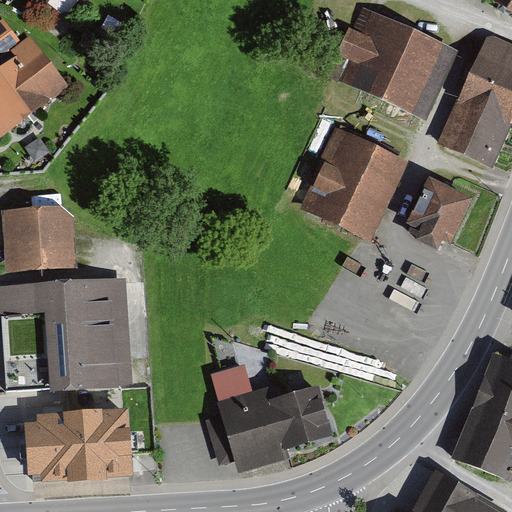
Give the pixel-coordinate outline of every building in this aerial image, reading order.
[(70,0),(36,0),(50,9),(56,0),(59,0),(67,5),(70,0)] [(511,0),(490,0),(487,5),(511,19),(511,0)] [(456,54),(365,13),(355,36),(349,33),(337,61),(343,64),(335,84),(425,124),(456,54)] [(7,25),(0,30),(0,144),(1,145),(70,94),(31,43),(24,48),(7,25)] [(511,123),(511,47),(490,38),(441,151),(491,172),(511,123)] [(406,164),(341,134),(304,215),(369,245),(406,164)] [(472,204),(427,183),(406,228),(419,234),(415,244),(435,253),(439,245),(451,250),(472,204)] [(64,212),(6,215),(8,278),(76,275),(76,223),(64,212)] [(2,292),(7,398),(120,392),(115,286),(2,292)] [(511,367),(495,361),(459,464),(511,483),(511,367)] [(223,420),(211,423),(224,470),(234,467),(237,477),(289,463),(286,453),(333,440),(319,391),(270,404),(267,393),(253,396),(246,370),(211,379),(223,420)] [(35,429),(27,430),(30,480),(38,479),(38,486),(132,481),(129,415),(35,420),(35,429)] [(502,511),(433,476),(414,511),(502,511)]
